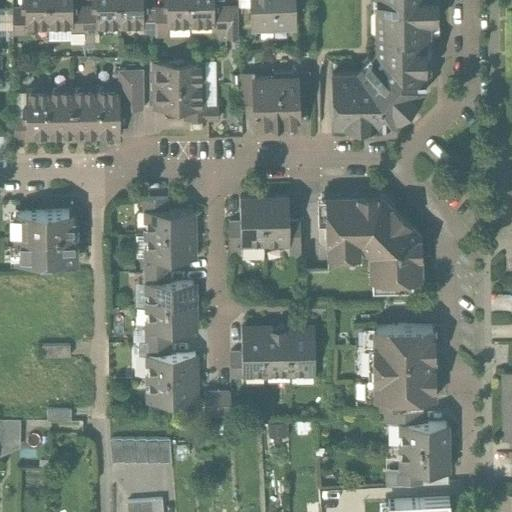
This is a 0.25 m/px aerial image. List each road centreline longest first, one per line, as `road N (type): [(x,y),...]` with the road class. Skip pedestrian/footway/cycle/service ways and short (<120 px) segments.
road 1 (residential): [(399,157),(457,213),(468,381)]
road 2 (residential): [(99,162),(104,397)]
road 3 (residential): [(475,0),(476,84),(399,157)]
road 4 (residential): [(215,161),(399,157)]
road 5 (residential): [(215,161),(223,315)]
